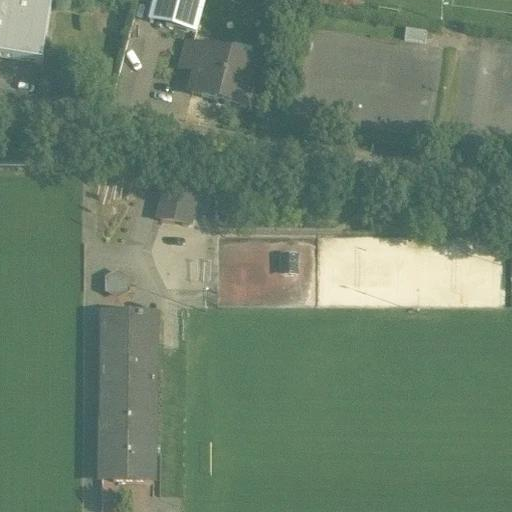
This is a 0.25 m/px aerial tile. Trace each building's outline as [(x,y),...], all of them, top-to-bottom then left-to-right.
[(51,0),(0,0),(0,62),(41,69),(51,0)] [(204,0),(154,0),(149,24),(190,35),(195,36),(204,0)] [(202,51),(186,46),(180,70),(196,74),(202,51)] [(258,66),(202,51),(196,74),(190,95),(246,110),(258,66)] [(194,194),(167,189),(160,223),(187,228),(194,194)] [(296,256),(279,256),(279,271),(296,271),(296,256)] [(117,277),(108,282),(108,292),(117,297),(126,292),(126,282),(117,277)] [(122,442),(124,318),(102,318),(100,441),(122,442)] [(155,318),(124,318),(122,442),(153,442),(155,318)] [(152,485),(153,442),(122,442),(100,441),(99,484),(152,485)]
